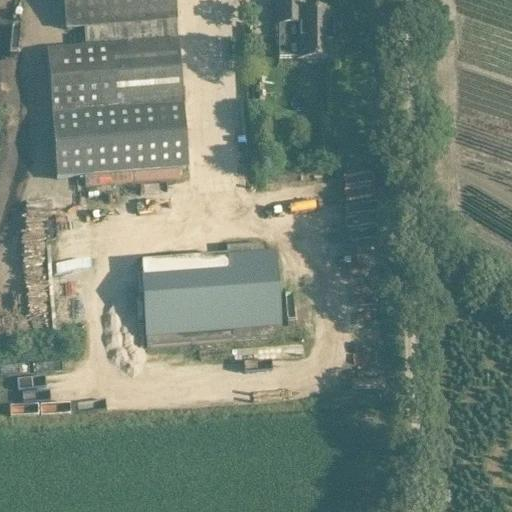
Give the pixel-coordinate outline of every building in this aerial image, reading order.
[(62,0),(65,31),(84,30),(85,50),(47,53),(57,180),(188,170),(178,44),(174,0),(62,0)] [(276,0),(277,14),(277,28),(278,28),(292,28),(292,61),(297,61),(333,61),(333,13),(303,13),(302,0),(276,0)] [(301,187),(273,190),(275,209),(303,207),(301,187)] [(133,224),(165,222),(163,203),(132,205),(133,224)] [(227,274),(141,281),(147,350),(271,340),(271,339),(270,339),(274,330),(280,329),(279,321),(274,322),(275,310),(276,297),(275,287),(273,275),(270,264),(275,263),(275,255),(268,256),(264,247),(264,246),(225,249),(226,259),(227,274)] [(43,408),(41,375),(23,376),(25,409),(43,408)]
